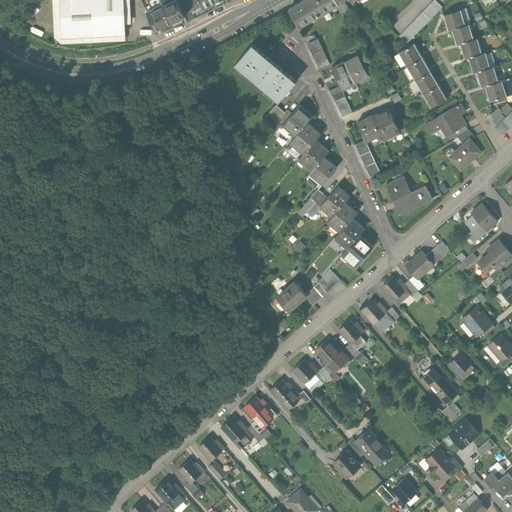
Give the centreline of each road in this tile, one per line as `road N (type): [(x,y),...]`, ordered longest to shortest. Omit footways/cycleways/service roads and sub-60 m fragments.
road 1 (residential): [(111,505),(396,255)]
road 2 (secondary): [(0,47),(55,72),(110,74),(273,0)]
road 3 (residential): [(396,255),(295,28)]
